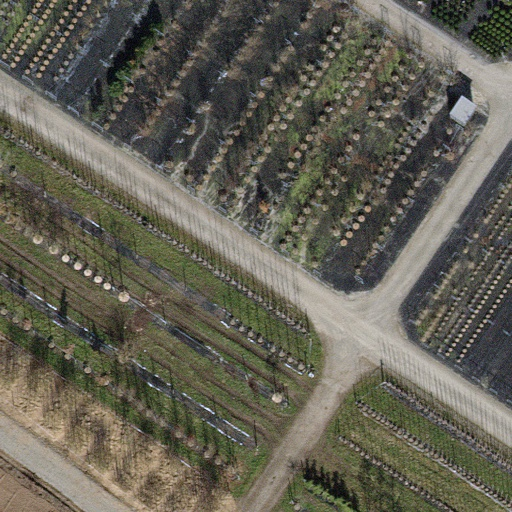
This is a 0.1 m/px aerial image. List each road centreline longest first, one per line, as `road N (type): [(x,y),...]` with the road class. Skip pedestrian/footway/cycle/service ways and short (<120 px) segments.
road 1 (track): [(511,432),(0,87)]
road 2 (track): [(511,125),(257,511)]
road 3 (track): [(511,90),(374,0)]
